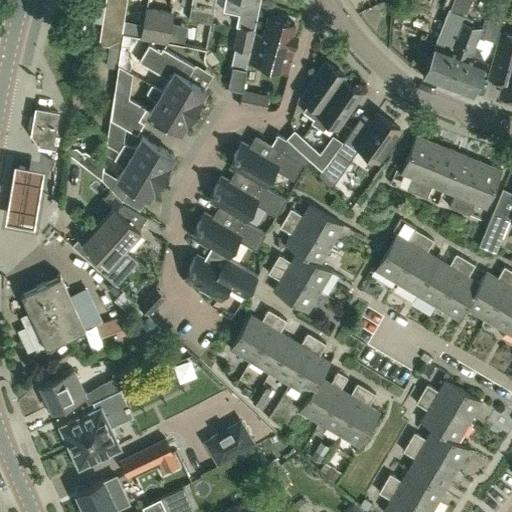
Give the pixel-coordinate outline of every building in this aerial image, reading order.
[(106,0),(100,44),(119,47),(126,0),(106,0)] [(213,10),(214,0),(191,0),(190,5),(213,10)] [(256,15),(259,0),(224,0),(223,9),(256,15)] [(465,15),(471,0),(452,0),(449,9),(465,15)] [(140,34),(166,40),(172,11),(146,5),(140,34)] [(490,7),(482,37),(496,40),(503,10),(490,7)] [(190,36),(209,38),(211,13),(192,12),(190,36)] [(247,59),(248,59),(287,69),(296,33),(291,32),(293,21),(284,19),(278,15),(271,16),(267,15),(262,34),(253,32),(249,50),(247,59)] [(456,61),(471,24),(460,20),(450,47),(435,41),(422,76),(446,85),(456,61)] [(237,23),(232,47),(235,47),(249,50),(253,32),(254,26),(237,23)] [(481,27),(471,24),(456,61),(446,85),(470,94),(484,60),(482,59),(483,57),(477,46),(474,44),(481,27)] [(511,98),(511,33),(500,31),(492,61),(506,65),(499,92),(501,92),(503,96),(511,99),(511,98)] [(187,75),(194,63),(162,44),(160,48),(148,41),(138,58),(168,76),(161,87),(193,107),(201,94),(206,85),(187,75)] [(314,116),(342,77),(345,73),(325,59),(301,94),(309,100),(303,109),(314,116)] [(342,77),(314,116),(312,120),(324,128),(329,120),(338,126),(362,90),(342,77)] [(193,107),(161,87),(151,81),(145,89),(154,98),(148,108),(181,128),(186,119),(193,107)] [(109,116),(136,132),(143,120),(138,117),(145,105),(114,87),(113,87),(109,116)] [(242,88),(239,103),(264,108),(267,93),(242,88)] [(52,143),(54,130),(57,110),(36,107),(32,127),(38,128),(40,131),(39,141),(52,143)] [(331,187),(351,159),(361,146),(378,158),(401,126),(378,110),(364,130),(354,123),(341,141),(319,172),(331,187)] [(305,155),(314,145),(295,128),(287,137),(305,155)] [(118,147),(160,173),(173,151),(141,132),(134,143),(122,139),(118,147)] [(321,151),(314,145),(305,155),(308,159),(319,172),(341,141),(333,135),(321,151)] [(407,189),(415,192),(436,143),(416,135),(401,172),(412,177),(407,189)] [(292,176),(303,159),(307,162),(308,159),(305,155),(287,137),(281,147),(271,141),(264,152),(241,139),(233,152),(235,153),(229,163),(250,175),(265,183),(275,166),(292,176)] [(457,151),(436,143),(415,192),(427,197),(433,185),(442,188),(457,151)] [(129,182),(148,193),(160,173),(118,147),(113,155),(122,164),(116,174),(103,167),(102,178),(121,197),(129,182)] [(80,148),(74,156),(100,175),(101,176),(102,166),(103,162),(84,148),(80,148)] [(479,160),(457,151),(442,188),(455,194),(450,206),(458,210),(479,160)] [(43,162),(13,157),(4,217),(33,222),(43,162)] [(502,169),(479,160),(458,210),(470,214),(475,202),(487,207),(502,169)] [(286,195),(265,183),(250,175),(244,186),(220,173),(212,186),(215,187),(209,197),(233,211),(244,217),(255,200),(275,212),(286,195)] [(113,203),(97,221),(123,244),(139,227),(138,225),(148,214),(122,199),(116,206),(113,203)] [(290,204),(284,214),(331,241),(343,221),(308,200),(302,211),(290,204)] [(192,233),(225,253),(227,253),(237,236),(255,246),(265,229),(244,217),(233,211),(226,222),(203,209),(195,222),(197,223),(192,233)] [(510,218),(493,212),(479,245),(496,252),(510,218)] [(284,241),(296,248),(320,260),(331,241),(284,214),(279,223),(291,230),(284,241)] [(101,269),(123,244),(97,221),(93,217),(77,235),(71,242),(101,269)] [(375,267),(396,280),(424,232),(415,226),(408,238),(397,231),(375,267)] [(434,238),(424,232),(396,280),(417,292),(438,256),(427,249),(434,238)] [(279,251),(273,260),(319,287),(331,267),(320,260),(296,248),(290,257),(279,251)] [(257,271),(227,253),(225,253),(219,264),(196,250),(188,264),(190,265),(184,274),(219,295),(227,282),(244,293),(257,271)] [(449,262),(438,256),(417,292),(437,304),(466,256),(456,251),(449,262)] [(475,262),(466,256),(437,304),(459,317),(466,306),(479,281),(468,274),(475,262)] [(307,308),(319,287),(273,260),(267,269),(279,276),(273,287),(307,308)] [(466,306),(486,317),(511,274),(511,267),(505,264),(498,276),(486,269),(479,281),(466,306)] [(60,273),(21,291),(30,310),(25,312),(23,318),(37,348),(45,344),(46,345),(85,327),(60,273)] [(511,274),(486,317),(507,330),(511,320),(511,274)] [(153,284),(138,301),(148,309),(163,292),(153,284)] [(103,331),(129,322),(123,305),(97,315),(103,331)] [(229,346),(250,358),(277,311),(268,306),(261,318),(250,311),(229,346)] [(286,317),(277,311),(250,358),(269,369),(290,335),(279,329),(286,317)] [(300,341),(290,335),(269,369),(289,381),(316,334),(307,329),(300,341)] [(289,381),(308,392),(321,374),(330,358),(319,352),(326,340),(316,334),(289,381)] [(52,407),(84,392),(72,367),(40,382),(40,383),(37,384),(43,396),(46,395),(52,407)] [(320,420),(341,385),(348,374),(337,368),(331,379),(321,374),(308,392),(299,408),(320,420)] [(107,393),(130,382),(124,371),(101,381),(107,393)] [(427,382),(422,391),(469,420),(482,398),(446,377),(438,389),(427,382)] [(350,391),(341,385),(320,420),(339,431),(367,385),(357,379),(350,391)] [(360,443),(380,408),(369,402),(376,390),(367,385),(339,431),(360,443)] [(420,420),(431,427),(457,440),(469,420),(422,391),(416,401),(427,408),(420,420)] [(100,405),(59,424),(78,464),(119,445),(100,405)] [(252,442),(240,420),(205,439),(216,460),(252,442)] [(413,431),(408,441),(457,469),(470,447),(457,440),(431,427),(425,438),(413,431)] [(158,452),(169,447),(165,437),(120,459),(127,474),(160,458),(161,457),(158,452)] [(414,456),(407,468),(445,490),(457,469),(408,441),(402,450),(414,456)] [(389,472),(384,482),(433,511),(445,490),(407,468),(401,479),(389,472)] [(86,511),(107,511),(116,508),(110,494),(116,491),(109,476),(77,491),(86,511)] [(386,511),(431,511),(433,511),(384,482),(378,491),(389,498),(383,510),(386,511)] [(160,496),(141,504),(143,507),(144,511),(167,511),(163,504),(188,493),(184,485),(160,496)]
